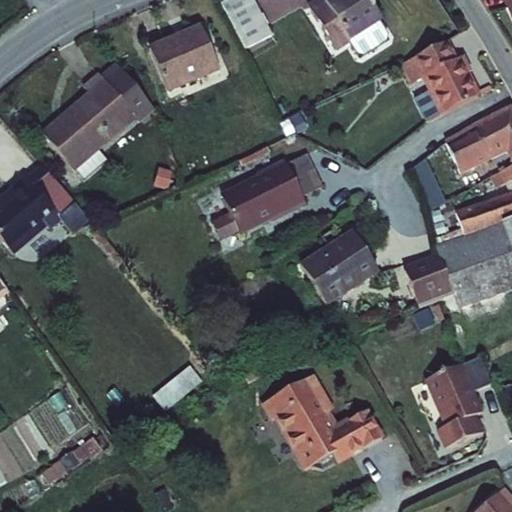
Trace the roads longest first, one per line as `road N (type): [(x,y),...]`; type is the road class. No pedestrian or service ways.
road 1 (residential): [(378,194),(398,158),(421,138),(511,87)]
road 2 (residential): [(392,505),(511,452)]
road 3 (unclassified): [(107,0),(0,63)]
